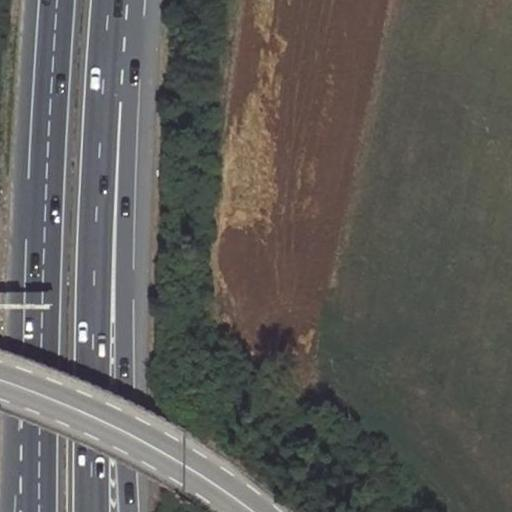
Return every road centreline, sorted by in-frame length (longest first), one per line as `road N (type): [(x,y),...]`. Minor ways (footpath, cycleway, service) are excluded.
road 1 (motorway): [(59,0),(40,511)]
road 2 (unclassified): [(253,511),(128,432),(0,379)]
road 3 (motorway): [(128,511),(96,236)]
road 4 (motorway): [(91,511),(96,236)]
road 5 (motorway): [(96,236),(110,0)]
